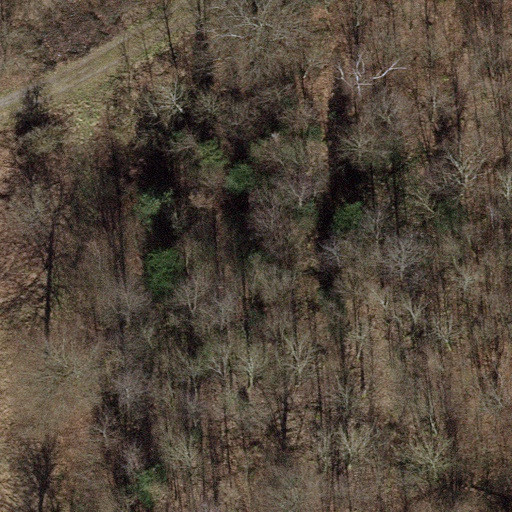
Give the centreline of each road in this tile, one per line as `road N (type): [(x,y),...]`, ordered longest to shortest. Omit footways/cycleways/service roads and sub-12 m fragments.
road 1 (track): [(93,511),(76,82)]
road 2 (track): [(193,0),(76,82),(0,114)]
